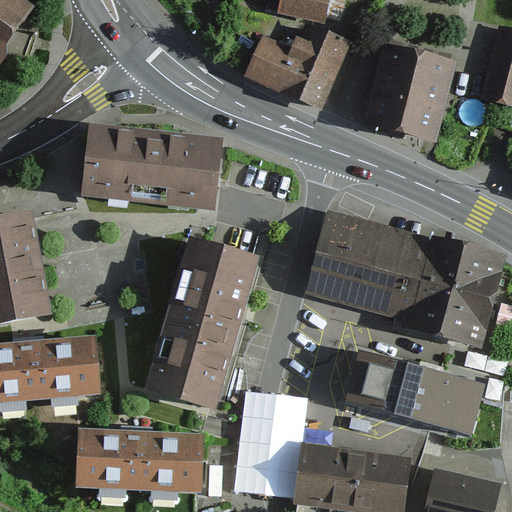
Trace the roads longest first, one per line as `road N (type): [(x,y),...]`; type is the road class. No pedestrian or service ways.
road 1 (residential): [(330,154),(277,344),(253,511)]
road 2 (primary): [(330,154),(211,97),(137,37)]
road 3 (primary): [(511,233),(330,154)]
road 4 (tertiary): [(0,143),(54,110),(137,37)]
